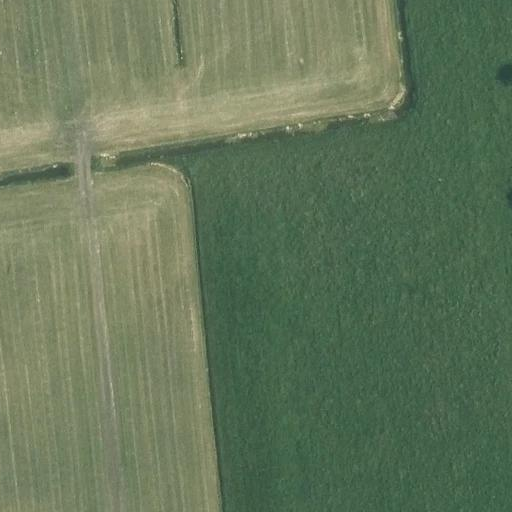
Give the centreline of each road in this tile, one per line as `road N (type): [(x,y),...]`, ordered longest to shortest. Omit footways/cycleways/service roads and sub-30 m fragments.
road 1 (track): [(0,164),(383,99),(392,82),(381,0)]
road 2 (track): [(113,511),(83,150)]
